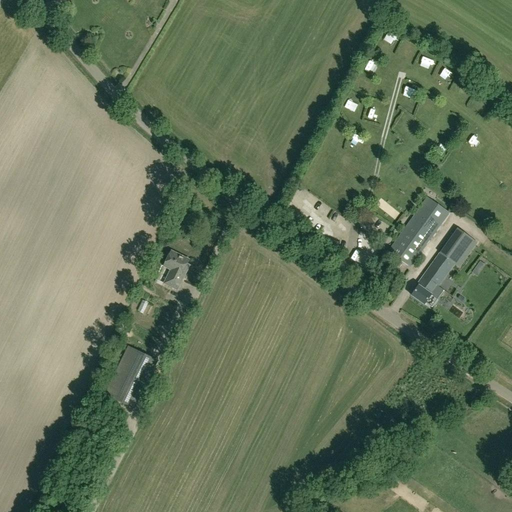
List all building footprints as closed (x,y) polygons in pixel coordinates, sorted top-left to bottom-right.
[(375,55),(370,63),(377,67),(382,60),(375,55)] [(363,77),(359,86),(364,87),(368,79),(363,77)] [(415,94),(420,85),(414,83),(410,92),(415,94)] [(345,101),(351,108),(357,103),(351,96),(345,101)] [(421,110),(432,114),(436,104),(426,99),(421,110)] [(451,124),(458,129),(463,120),(456,116),(451,124)] [(351,135),(357,144),(364,138),(358,130),(351,135)] [(411,267),(448,216),(426,200),(389,252),(411,267)] [(454,266),(459,269),(476,244),(457,231),(424,277),(428,279),(440,288),(440,287),(439,287),(454,266)] [(165,284),(178,290),(187,274),(185,273),(191,261),(173,251),(165,267),(174,271),(173,275),(171,274),(165,284)] [(433,297),(440,288),(428,279),(421,288),(420,287),(413,297),(425,305),(432,296),(433,297)] [(157,362),(129,348),(106,395),(134,409),(157,362)]
